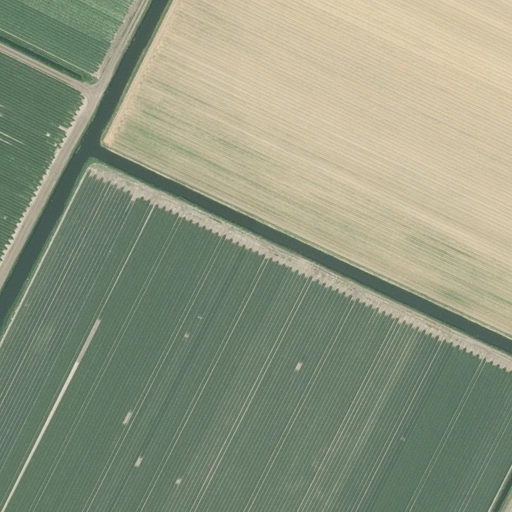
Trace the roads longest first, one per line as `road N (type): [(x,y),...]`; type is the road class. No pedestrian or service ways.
road 1 (track): [(95,166),(511,362)]
road 2 (track): [(145,0),(99,88),(80,87),(0,47)]
road 3 (track): [(178,0),(107,138)]
